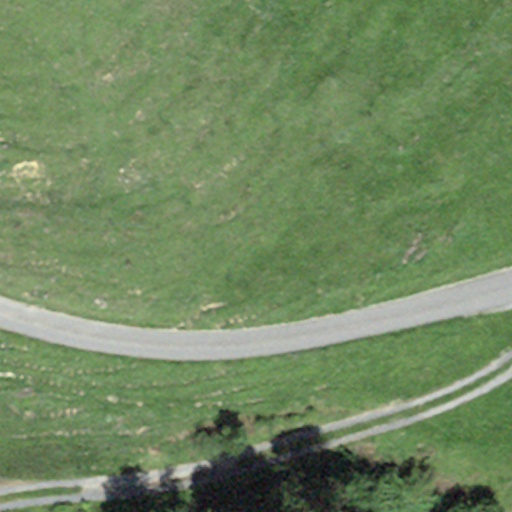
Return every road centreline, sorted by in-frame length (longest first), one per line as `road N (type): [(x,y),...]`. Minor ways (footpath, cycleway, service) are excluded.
road 1 (track): [(0,505),(273,461),(471,394),(511,367)]
road 2 (unclassified): [(0,315),(42,331),(197,351),(362,327),(511,292)]
